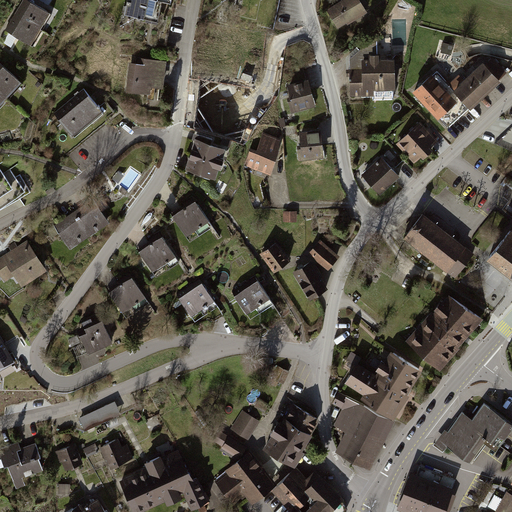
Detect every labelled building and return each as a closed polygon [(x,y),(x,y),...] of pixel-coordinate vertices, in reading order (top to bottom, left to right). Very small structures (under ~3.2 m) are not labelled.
[(49,12),(28,0),(23,0),(17,12),(16,13),(40,27),(49,12)] [(160,20),(163,0),(130,0),(128,15),(160,20)] [(341,0),(341,1),(327,10),(338,28),(346,22),(347,25),(367,11),(359,0),(341,0)] [(6,29),(31,44),(40,27),(16,13),(15,15),(6,29)] [(347,76),(350,76),(351,95),(374,95),(374,90),(395,89),(394,59),(378,59),(378,54),(376,54),(376,37),(351,58),(351,69),(346,69),(347,76)] [(137,57),(136,64),(130,63),(126,91),(147,94),(146,99),(155,100),(156,87),(164,88),(167,61),(137,57)] [(459,74),(448,85),(461,98),(438,119),(447,129),(469,109),(470,111),(502,82),(483,62),(464,79),(459,74)] [(0,102),(20,82),(0,63),(0,102)] [(437,72),(414,93),(438,119),(461,98),(448,85),(437,72)] [(312,83),(289,89),(296,112),(318,107),(312,83)] [(84,88),(54,113),(73,136),(103,111),(84,88)] [(420,122),(397,143),(414,163),(421,157),(423,160),(435,150),(431,146),(437,141),(420,122)] [(192,139),(195,140),(195,139),(211,144),(213,139),(194,133),(192,139)] [(323,133),(299,135),(302,162),(326,159),(323,133)] [(251,148),(245,167),(270,175),(282,141),(264,134),(258,150),(251,148)] [(211,144),(195,139),(195,140),(185,170),(216,180),(219,169),(221,169),(225,158),(223,158),(226,148),(211,144)] [(382,157),(362,174),(380,195),(400,177),(382,157)] [(0,209),(2,208),(30,193),(20,176),(16,177),(11,169),(4,174),(0,168),(0,209)] [(93,199),(74,212),(90,235),(109,222),(93,199)] [(195,201),(174,215),(190,241),(212,227),(195,201)] [(90,235),(74,212),(55,225),(71,248),(90,235)] [(296,213),(283,213),(283,222),(296,222),(296,213)] [(447,270),(455,276),(473,254),(464,247),(422,214),(405,237),(447,270)] [(489,256),(511,274),(511,231),(489,256)] [(150,240),(137,249),(155,277),(179,262),(160,232),(149,239),(150,240)] [(26,242),(0,259),(0,272),(5,281),(15,274),(22,284),(44,269),(26,242)] [(277,244),(262,254),(274,271),(289,261),(277,244)] [(324,249),(317,258),(328,267),(336,259),(324,249)] [(310,262),(295,271),(311,297),(326,288),(310,262)] [(130,278),(108,294),(124,318),(147,303),(130,278)] [(256,282),(234,297),(249,320),(271,305),(256,282)] [(200,283),(177,298),(193,323),(216,308),(200,283)] [(406,341),(440,371),(460,348),(459,347),(484,319),(449,295),(442,304),(440,302),(434,310),(435,311),(433,313),(432,311),(406,341)] [(84,333),(75,336),(83,356),(111,345),(101,320),(82,327),(84,333)] [(0,335),(0,370),(15,361),(9,350),(0,335)] [(346,383),(364,394),(362,398),(396,419),(410,396),(408,395),(424,370),(391,349),(377,371),(360,361),(357,366),(346,383)] [(347,359),(357,366),(360,361),(362,358),(352,351),(347,359)] [(288,372),(279,367),(274,377),(283,382),(288,372)] [(345,408),(336,425),(347,431),(336,451),(371,469),(396,421),(339,392),(334,403),(345,408)] [(270,407),(260,400),(255,406),(265,414),(270,407)] [(115,401),(80,417),(86,430),(121,414),(115,401)] [(274,436),(265,449),(296,468),(306,453),(303,451),(314,435),(312,434),(321,420),(294,403),(281,423),(279,422),(271,434),(274,436)] [(445,428),(433,445),(443,451),(448,444),(469,460),(486,436),(498,445),(511,426),(511,423),(484,403),(472,419),(462,411),(448,430),(445,428)] [(261,421),(243,410),(231,428),(249,440),(261,421)] [(247,446),(224,431),(217,442),(223,446),(221,449),(237,459),(238,457),(239,458),(247,446)] [(119,438),(101,447),(107,459),(112,468),(130,459),(119,438)] [(14,443),(0,448),(0,454),(4,466),(8,465),(16,488),(26,485),(23,478),(43,470),(39,458),(41,457),(35,442),(21,448),(19,442),(14,443)] [(74,443),(55,451),(64,470),(83,462),(74,443)] [(134,474),(120,480),(125,493),(134,511),(139,511),(166,500),(168,505),(182,498),(180,493),(182,493),(184,492),(192,509),(208,502),(196,478),(194,479),(179,448),(162,456),(162,454),(145,462),(146,466),(133,472),(134,474)] [(229,471),(216,482),(233,504),(245,495),(253,504),(277,485),(251,452),(228,469),(229,471)] [(443,511),(456,477),(419,464),(416,472),(411,470),(397,505),(413,511),(443,511)] [(331,511),(344,500),(318,474),(316,476),(311,472),(305,478),(297,469),(277,488),(293,505),(285,511),(331,511)] [(511,511),(511,495),(506,493),(502,500),(494,496),(490,505),(496,509),(493,511),(488,511),(486,511),(485,511),(511,511)] [(108,511),(100,498),(84,507),(82,503),(66,511),(108,511)]
